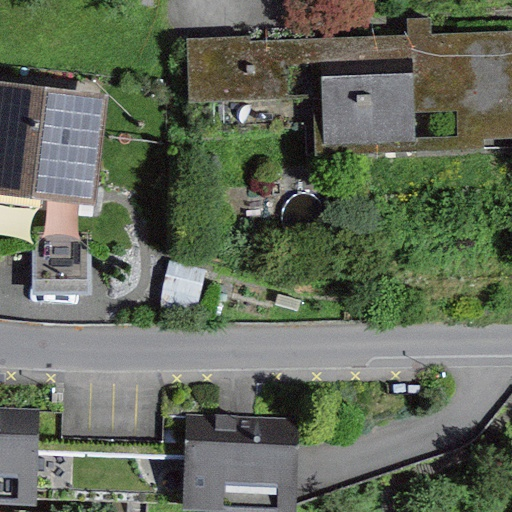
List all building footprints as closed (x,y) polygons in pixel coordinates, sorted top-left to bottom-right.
[(511,39),(200,48),(201,104),(230,104),(231,132),(336,128),(336,152),(511,145),(511,39)] [(112,105),(0,95),(0,192),(104,202),(112,105)] [(48,286),(83,283),(79,246),(45,248),(48,286)] [(0,439),(0,510),(45,511),(51,511),(54,441),(0,439)] [(198,445),(194,511),(309,511),(313,451),(198,445)]
